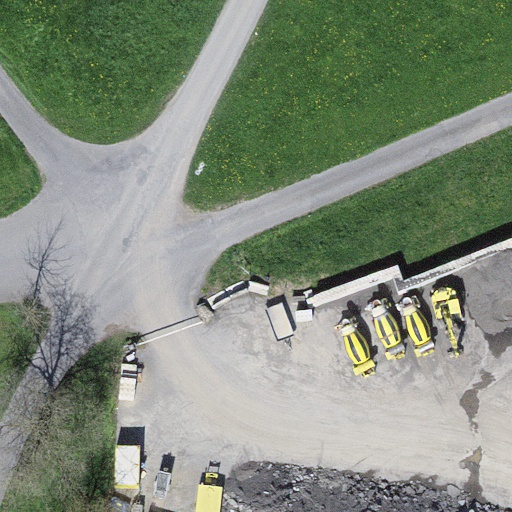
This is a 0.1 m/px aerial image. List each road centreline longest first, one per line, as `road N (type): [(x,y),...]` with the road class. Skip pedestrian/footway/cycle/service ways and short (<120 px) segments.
road 1 (unclassified): [(0,473),(237,0)]
road 2 (track): [(114,252),(287,206),(511,110)]
road 3 (track): [(0,89),(114,252)]
